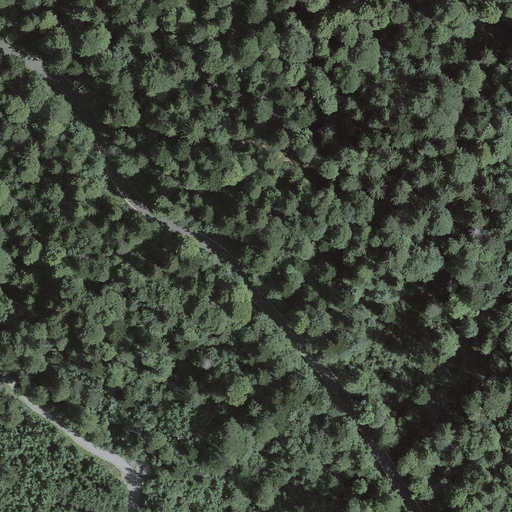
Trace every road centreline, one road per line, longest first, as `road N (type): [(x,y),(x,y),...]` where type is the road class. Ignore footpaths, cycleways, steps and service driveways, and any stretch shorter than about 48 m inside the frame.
road 1 (tertiary): [(0,43),(80,100),(121,182),(144,208),(232,262),(256,302),(315,352),(416,511)]
road 2 (track): [(0,375),(124,465),(133,482),(129,511)]
